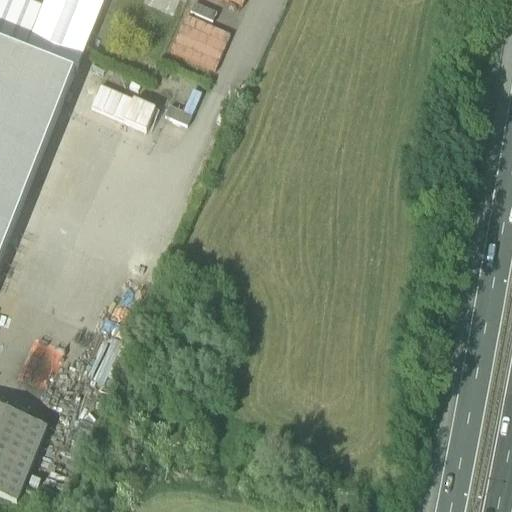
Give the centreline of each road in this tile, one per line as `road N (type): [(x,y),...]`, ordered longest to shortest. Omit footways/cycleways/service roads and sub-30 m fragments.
road 1 (motorway): [(511,168),(449,511)]
road 2 (unknown): [(259,0),(106,287)]
